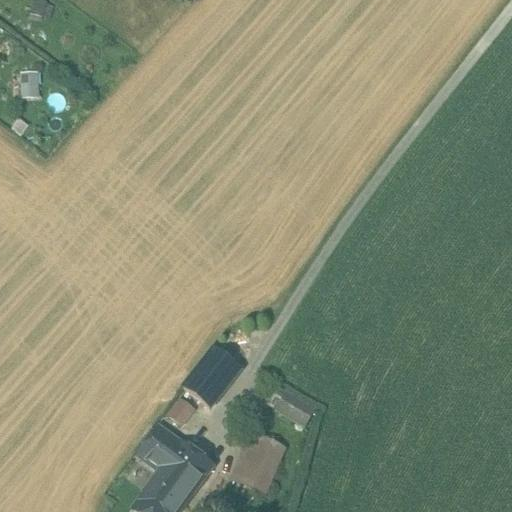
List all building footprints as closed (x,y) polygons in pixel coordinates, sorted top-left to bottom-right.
[(20,99),(38,98),(37,72),(19,73),(20,99)] [(213,352),(183,391),(210,411),(240,373),(213,352)] [(284,416),(293,401),(286,397),(277,412),(284,416)] [(314,414),(293,401),(284,416),(305,429),(314,414)] [(180,403),(168,418),(181,428),(193,413),(180,403)] [(180,511),(211,470),(159,432),(139,460),(161,475),(133,511),(180,511)] [(249,439),(232,480),(255,490),(272,449),(249,439)] [(272,449),(255,490),(266,494),(283,453),(272,449)]
